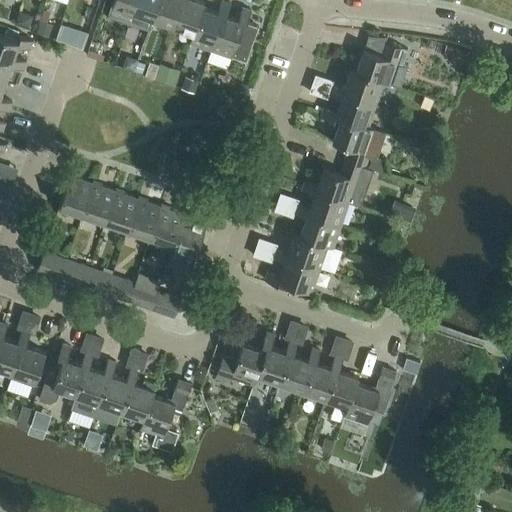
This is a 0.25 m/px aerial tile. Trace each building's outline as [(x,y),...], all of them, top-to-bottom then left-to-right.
[(136,0),(112,0),(107,16),(128,23),(136,0)] [(159,0),(136,0),(128,23),(149,30),(153,18),(159,0)] [(159,0),(153,18),(173,25),(181,0),(159,0)] [(203,6),(205,1),(201,0),(181,0),(173,25),(193,31),(194,32),(203,6)] [(223,13),(227,15),(231,2),(224,0),(221,0),(218,12),(203,6),(194,32),(193,31),(190,41),(211,48),(223,13)] [(238,19),(227,15),(223,13),(211,48),(246,60),(258,26),(247,22),(251,9),(243,6),(238,19)] [(0,32),(0,56),(12,60),(14,55),(18,44),(30,48),(33,39),(20,35),(19,39),(0,32)] [(364,48),(357,71),(356,71),(384,81),(400,87),(408,64),(404,63),(409,48),(386,40),(381,54),(364,48)] [(457,47),(454,59),(465,62),(468,50),(457,47)] [(0,56),(0,79),(5,81),(11,64),(23,69),(26,60),(14,55),(12,60),(0,56)] [(175,85),(179,73),(160,67),(156,79),(175,85)] [(329,93),(342,97),(343,92),(376,103),(384,81),(356,71),(357,71),(351,69),(345,88),(332,84),(329,93)] [(0,95),(5,81),(0,79),(0,106),(9,109),(12,100),(0,96),(0,95)] [(193,92),(196,83),(186,79),(182,89),(193,92)] [(368,126),(368,125),(376,103),(343,92),(342,97),(337,111),(324,107),(321,115),(332,119),(334,120),(336,115),(341,117),(368,126)] [(386,131),(368,125),(368,126),(341,117),(336,115),(334,120),(332,119),(331,122),(338,125),(333,140),(350,146),(345,159),(368,166),(372,153),(378,155),(386,131)] [(368,166),(345,159),(341,172),(324,166),(318,184),(316,189),(349,200),(361,205),(373,168),(368,166)] [(81,217),(93,182),(70,174),(58,209),(81,217)] [(341,223),(349,200),(316,189),(318,184),(305,180),(302,189),(314,193),(310,207),(308,212),(341,223)] [(93,182),(81,217),(104,225),(116,189),(93,182)] [(138,197),(116,189),(104,225),(126,233),(138,197)] [(161,205),(138,197),(126,233),(149,240),(161,205)] [(307,216),(300,234),(300,235),(328,244),(333,246),(341,223),(308,212),(310,207),(297,203),(294,211),(307,216)] [(172,248),(184,213),(161,205),(149,240),(172,248)] [(184,213),(172,248),(186,253),(183,261),(192,264),(207,221),(184,213)] [(320,267),(328,244),(300,235),(300,234),(295,232),(288,252),(276,247),(273,256),(285,260),(287,255),(320,267)] [(267,256),(271,238),(258,235),(253,253),(267,256)] [(37,268),(47,272),(53,254),(43,250),(37,268)] [(287,255),(285,260),(281,274),(268,270),(265,279),(278,283),(279,279),(312,290),(320,267),(287,255)] [(74,281),(83,284),(89,266),(80,263),(74,281)] [(98,269),(89,266),(83,284),(92,287),(98,269)] [(151,307),(157,289),(161,279),(138,271),(135,282),(128,300),(151,307)] [(119,296),(128,300),(135,282),(125,278),(119,296)] [(157,289),(151,307),(174,315),(181,297),(157,289)] [(0,371),(11,376),(22,343),(17,341),(3,336),(8,324),(0,321),(0,371)] [(22,343),(11,376),(34,384),(46,351),(26,344),(30,332),(22,328),(17,341),(22,343)] [(256,378),(278,385),(290,352),(285,351),(271,346),(275,333),(266,330),(262,343),(266,345),(265,350),(256,378)] [(290,352),(278,385),(301,393),(313,360),(308,359),(294,354),(298,341),(289,338),(285,351),(290,352)] [(254,383),(256,378),(265,350),(242,342),(236,359),(223,354),(215,377),(229,382),(232,375),(254,383)] [(86,365),(81,363),(67,358),(71,346),(62,343),(58,355),(62,357),(56,374),(48,371),(38,398),(48,401),(56,398),(58,392),(74,397),(86,365)] [(312,346),(308,359),(313,360),(301,393),(324,401),(335,368),(330,366),(317,362),(321,349),(312,346)] [(71,408),(93,416),(108,372),(103,371),(89,366),(94,353),(85,350),(81,363),(86,365),(74,397),(71,408)] [(324,401),(346,409),(356,381),(357,381),(359,376),(339,369),(344,357),(335,354),(330,366),(335,368),(324,401)] [(108,372),(93,416),(116,424),(120,413),(131,380),(126,378),(112,374),(116,361),(108,358),(103,371),(108,372)] [(120,413),(142,421),(152,393),(152,394),(154,388),(135,382),(139,369),(130,366),(126,378),(131,380),(120,413)] [(375,388),(357,381),(356,381),(346,409),(344,414),(368,422),(373,408),(384,412),(390,394),(388,393),(396,371),(383,366),(375,388)] [(171,400),(152,394),(152,393),(142,421),(140,426),(156,431),(152,443),(172,450),(178,431),(166,426),(175,402),(184,406),(192,383),(178,378),(171,400)]
